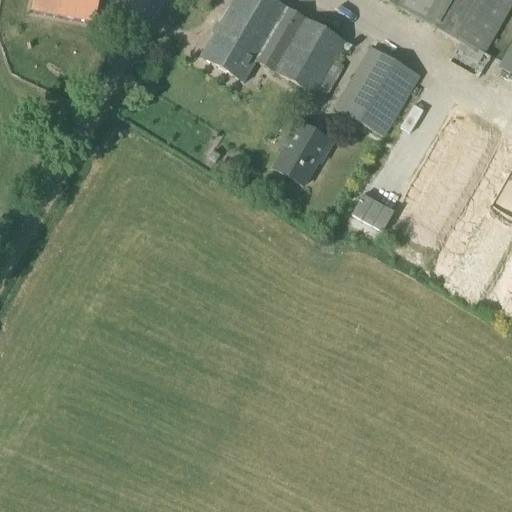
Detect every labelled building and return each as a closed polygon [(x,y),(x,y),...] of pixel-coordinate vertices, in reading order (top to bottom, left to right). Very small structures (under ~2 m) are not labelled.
[(93,24),(97,0),(32,0),(30,12),(93,24)] [(342,68),(333,63),(343,45),(265,0),(234,0),(199,61),(241,86),(253,65),(313,100),(315,95),(325,101),(342,68)] [(477,80),(489,59),(482,56),(511,1),(511,0),(378,0),(383,3),(458,46),(448,64),(477,80)] [(511,76),(511,42),(497,69),(511,76)] [(382,139),(418,79),(370,51),(334,111),(382,139)] [(317,166),(329,145),(295,126),(283,148),(285,149),(272,172),(301,189),(314,165),(317,166)] [(405,210),(420,178),(394,165),(378,197),(405,210)]
